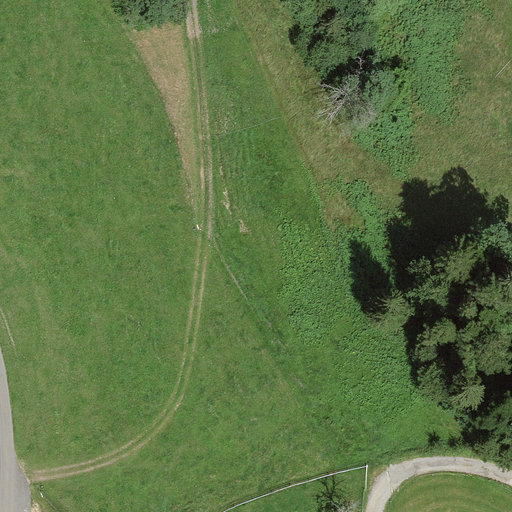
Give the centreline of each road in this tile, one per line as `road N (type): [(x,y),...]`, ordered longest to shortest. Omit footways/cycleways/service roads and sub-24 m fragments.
road 1 (track): [(374,511),(374,499),(393,477),(428,464),(511,479)]
road 2 (residential): [(7,511),(0,361)]
